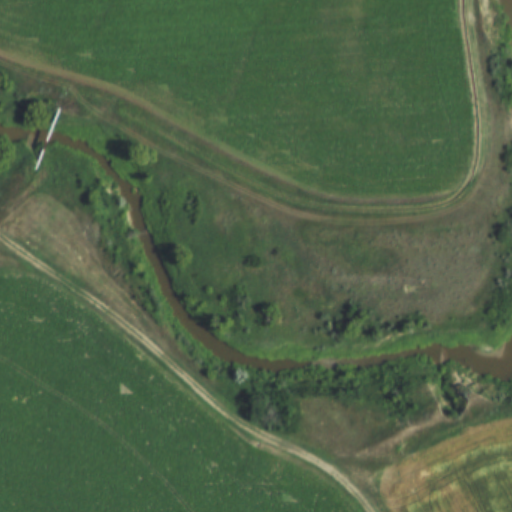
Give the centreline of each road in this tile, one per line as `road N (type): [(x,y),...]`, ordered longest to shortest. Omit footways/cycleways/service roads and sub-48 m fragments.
road 1 (track): [(472,0),(479,154),(469,180),(442,204),(401,217),(334,218),(290,207),(131,125)]
road 2 (track): [(0,242),(13,241),(247,441),(397,477),(433,511)]
road 3 (track): [(414,492),(429,454),(451,435),(511,417)]
